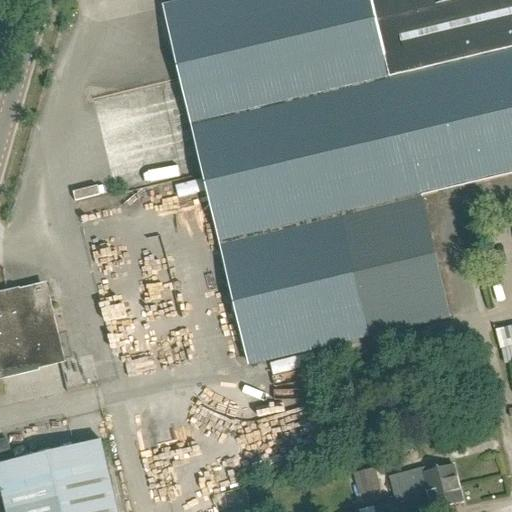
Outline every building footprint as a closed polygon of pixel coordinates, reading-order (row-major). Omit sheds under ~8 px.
[(419,198),(371,0),(201,0),(201,1),(164,10),(249,366),(448,319),(419,198)] [(371,0),(419,198),(455,189),(511,175),(511,0),(451,0),(452,4),(435,9),(432,0),(371,0)] [(5,297),(0,297),(0,376),(35,369),(35,371),(59,366),(40,285),(16,291),(17,294),(5,297)] [(511,346),(500,349),(504,365),(511,362),(511,346)] [(0,441),(0,453),(9,451),(6,440),(0,441)] [(0,466),(0,486),(6,511),(116,511),(100,442),(0,466)] [(457,485),(452,466),(434,471),(433,465),(388,477),(394,500),(396,506),(427,498),(426,493),(457,485)] [(353,475),(358,494),(378,489),(373,470),(353,475)] [(444,511),(443,508),(462,503),(457,485),(426,493),(427,498),(396,506),(394,500),(373,505),(374,511),(426,511),(431,511),(444,511)]
